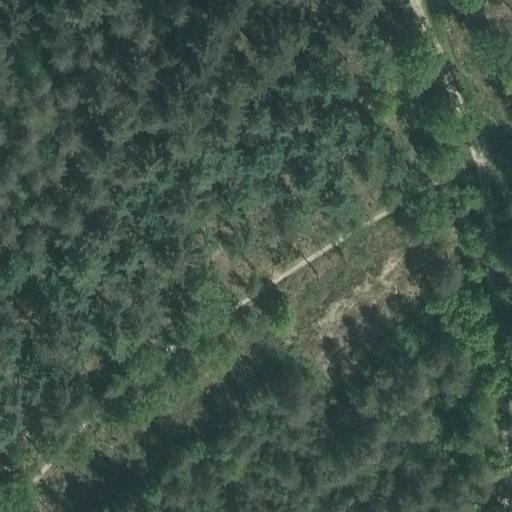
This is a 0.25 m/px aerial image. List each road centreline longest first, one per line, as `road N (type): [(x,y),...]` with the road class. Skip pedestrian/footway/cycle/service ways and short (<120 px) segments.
road 1 (track): [(64,455),(116,399),(205,331),(331,240),(479,154)]
road 2 (track): [(479,154),(498,372),(496,511)]
road 3 (track): [(419,0),(479,154)]
